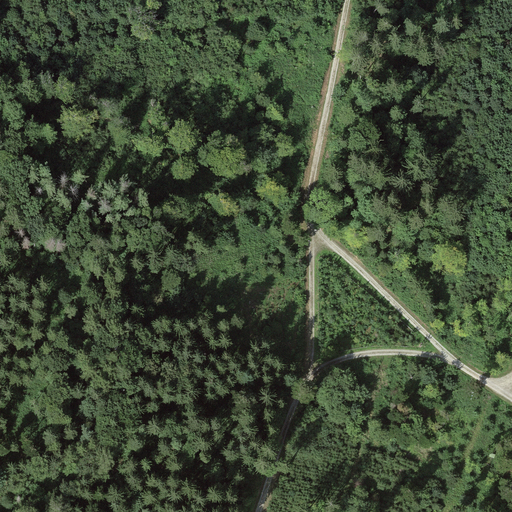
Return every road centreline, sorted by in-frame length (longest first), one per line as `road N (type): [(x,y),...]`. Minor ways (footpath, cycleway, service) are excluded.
road 1 (track): [(259,511),(316,336),(315,232)]
road 2 (track): [(511,397),(315,232)]
road 3 (track): [(315,232),(313,186),(348,0)]
